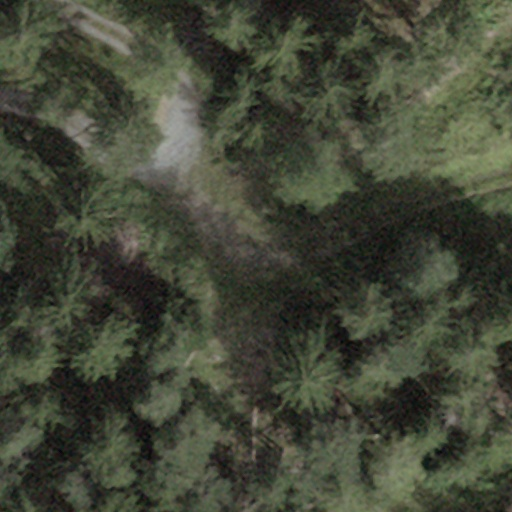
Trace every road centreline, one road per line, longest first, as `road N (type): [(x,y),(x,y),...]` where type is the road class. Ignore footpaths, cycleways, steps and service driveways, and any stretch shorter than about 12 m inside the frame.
road 1 (track): [(49,0),(174,77),(189,97),(189,129),(179,150),(123,154),(73,125),(0,104)]
road 2 (track): [(179,150),(199,213),(221,244),(255,259),(340,244),(439,193),(511,177)]
road 3 (track): [(179,150),(216,174),(275,186),(315,187),(359,173),(410,139),(511,43)]
